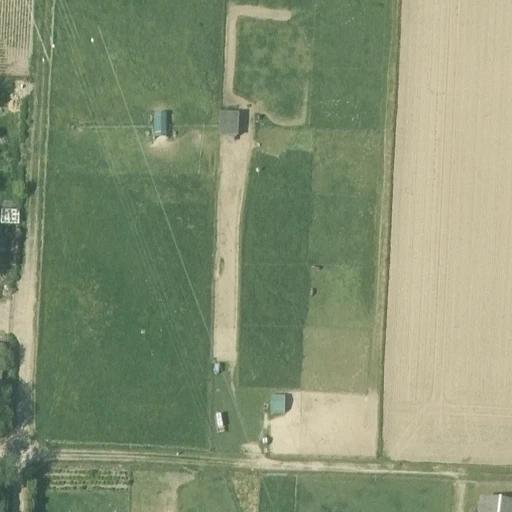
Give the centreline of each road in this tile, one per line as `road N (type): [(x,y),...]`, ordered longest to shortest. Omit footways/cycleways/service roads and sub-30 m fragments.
road 1 (track): [(21,456),(511,477)]
road 2 (track): [(21,456),(26,323)]
